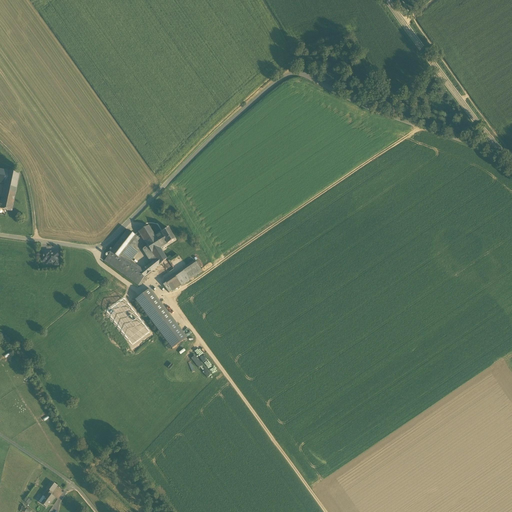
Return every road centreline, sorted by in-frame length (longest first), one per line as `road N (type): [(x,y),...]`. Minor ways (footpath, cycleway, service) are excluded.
road 1 (residential): [(501,152),(373,110),(302,72),(280,78),(96,249),(0,235)]
road 2 (track): [(168,298),(419,125)]
road 3 (track): [(326,511),(151,280)]
road 4 (secondary): [(501,152),(388,0)]
road 5 (unclassified): [(94,511),(71,483),(0,435)]
